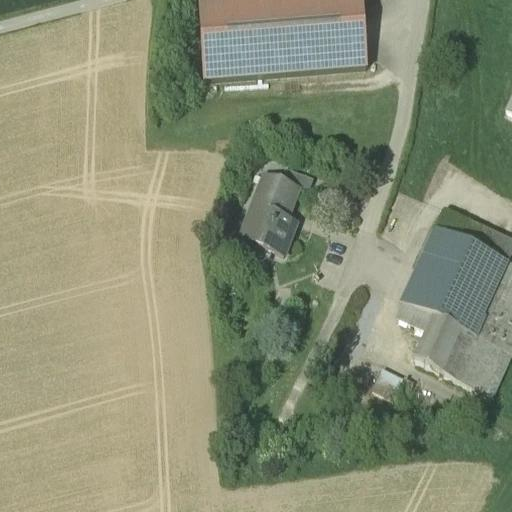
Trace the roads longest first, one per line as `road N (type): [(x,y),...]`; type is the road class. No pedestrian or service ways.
road 1 (track): [(511,427),(364,348),(395,271),(357,256)]
road 2 (track): [(391,160),(297,396)]
